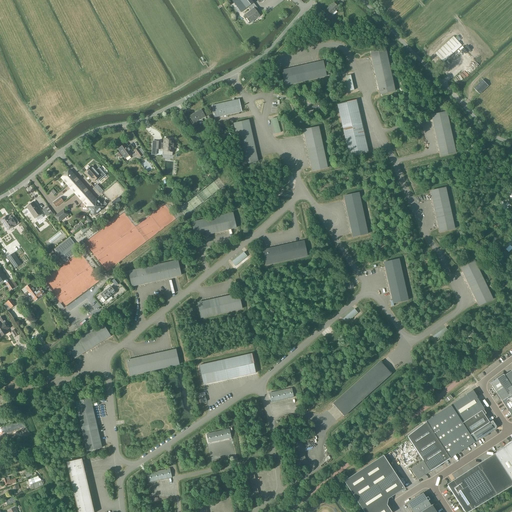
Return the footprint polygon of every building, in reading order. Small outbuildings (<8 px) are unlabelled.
[(256,10),(257,9),(258,9),(250,0),(243,0),(236,6),(241,12),(248,7),(251,11),(254,8),(256,10)] [(339,8),(336,5),(334,3),(326,9),(329,12),(327,14),(325,16),(329,20),(331,18),(329,16),(331,14),(331,15),(339,8)] [(259,12),(257,9),(256,10),(254,8),(251,11),(244,16),(250,23),(254,20),(253,19),(255,18),(256,18),(259,15),(257,13),(259,12)] [(454,37),(435,53),(443,62),(461,45),(454,37)] [(371,53),(379,90),(380,94),(394,91),(385,50),(371,53)] [(323,62),(286,70),(282,71),(285,85),(326,76),(323,62)] [(349,91),(354,90),(350,75),(346,76),(349,91)] [(473,88),(479,94),(488,86),(482,80),(473,88)] [(215,118),(227,115),(242,111),(241,108),(242,107),(241,107),(239,99),(234,100),(234,99),(232,99),(232,101),(212,105),(215,118)] [(349,157),(368,153),(356,100),(337,104),(349,157)] [(201,110),(190,116),(194,123),(205,116),(201,110)] [(432,115),(440,152),(441,156),(455,153),(446,112),(432,115)] [(277,118),(271,119),(275,134),(281,132),(277,118)] [(258,161),(249,124),(248,120),(234,124),(243,165),(258,161)] [(304,130),(312,167),(313,171),(327,168),(318,127),(304,130)] [(163,150),(163,151),(173,152),(174,140),(164,139),(164,143),(163,150)] [(153,141),(152,155),(156,155),(156,149),(163,150),(164,143),(161,143),(161,142),(157,142),(153,141)] [(120,151),(117,154),(120,158),(123,156),(125,159),(133,153),(130,150),(131,150),(128,147),(126,144),(118,149),(120,151)] [(278,195),(279,191),(279,189),(283,189),(285,178),(283,178),(283,175),(288,176),(288,175),(292,175),(281,159),(277,163),(260,166),(260,167),(240,172),(236,180),(237,182),(234,185),(244,236),(247,235),(279,207),(278,195)] [(87,171),(85,173),(93,182),(95,180),(97,182),(104,175),(99,169),(96,171),(92,166),(88,170),(87,171)] [(76,194),(84,187),(70,170),(61,178),(76,194)] [(104,191),(98,184),(94,187),(101,194),(104,191)] [(85,204),(93,196),(84,187),(76,194),(85,204)] [(431,191),(439,228),(440,232),(454,229),(445,188),(431,191)] [(344,196),(352,233),(353,237),(367,234),(358,193),(344,196)] [(90,212),(100,203),(96,199),(96,200),(93,196),(85,204),(87,207),(90,212)] [(61,204),(64,201),(61,197),(53,203),(56,207),(60,204),(61,205),(62,205),(61,204)] [(119,198),(112,204),(115,207),(122,201),(119,198)] [(90,212),(94,216),(104,207),(107,204),(104,201),(101,204),(100,203),(90,212)] [(501,201),(499,203),(506,210),(508,208),(501,201)] [(34,202),(27,207),(35,218),(36,220),(37,220),(43,217),(43,215),(41,214),(42,213),(34,202)] [(57,218),(66,210),(62,205),(61,205),(52,212),(57,218)] [(16,225),(21,221),(15,213),(10,216),(10,217),(8,218),(7,216),(6,217),(5,217),(4,217),(3,217),(3,218),(2,218),(2,219),(2,220),(1,220),(8,231),(16,225)] [(195,237),(232,229),(236,228),(233,213),(192,223),(195,237)] [(495,218),(494,217),(494,216),(490,220),(493,224),(492,225),(496,229),(498,227),(497,227),(501,223),(496,217),(495,217),(495,218)] [(81,223),(72,229),(75,232),(83,225),(81,223)] [(86,226),(80,231),(83,234),(89,229),(86,226)] [(64,263),(69,260),(67,258),(77,251),(75,249),(77,247),(69,238),(54,250),(64,263)] [(88,249),(82,242),(82,241),(83,241),(82,240),(79,243),(85,251),(88,249)] [(304,241),(266,250),(263,250),(266,265),(307,256),(304,241)] [(244,252),(232,262),(235,266),(247,256),(244,252)] [(57,256),(51,261),(54,265),(61,260),(57,256)] [(494,257),(491,260),(500,268),(502,266),(494,257)] [(384,262),(392,299),(393,303),(408,300),(399,259),(384,262)] [(132,286),(177,276),(181,275),(178,261),(129,272),(132,286)] [(461,268),(478,303),(479,306),(492,299),(474,261),(461,268)] [(0,283),(4,281),(5,284),(10,291),(14,288),(17,286),(12,279),(10,281),(9,281),(8,282),(7,279),(0,268),(0,283)] [(31,284),(25,288),(27,291),(28,291),(34,300),(35,301),(45,294),(41,288),(40,289),(39,288),(38,289),(37,288),(36,288),(34,286),(33,287),(31,284)] [(111,287),(101,295),(106,301),(116,293),(111,287)] [(239,294),(202,302),(198,303),(201,318),(242,309),(239,294)] [(16,304),(12,300),(11,299),(4,305),(8,310),(10,308),(16,304)] [(343,319),(346,323),(358,313),(354,309),(343,319)] [(7,329),(11,327),(7,321),(4,323),(3,324),(2,325),(0,322),(0,321),(0,335),(1,337),(2,336),(2,337),(4,336),(4,335),(8,333),(5,329),(6,329),(7,329)] [(75,358),(107,338),(110,336),(102,323),(67,346),(75,358)] [(448,331),(446,328),(446,327),(433,336),(436,340),(448,331)] [(176,350),(131,360),(127,361),(130,375),(179,364),(176,350)] [(256,373),(252,354),(199,366),(203,385),(256,373)] [(391,373),(382,362),(381,361),(333,404),(332,405),(343,417),(344,416),(391,373)] [(47,379),(62,375),(60,370),(45,374),(47,379)] [(511,394),(511,387),(504,376),(503,374),(496,379),(497,379),(493,382),(491,384),(492,386),(496,392),(501,401),(502,401),(511,394)] [(292,388),(269,394),(271,402),(294,397),(292,388)] [(462,423),(484,409),(476,397),(475,394),(473,390),(469,392),(469,393),(450,405),(450,406),(462,423)] [(205,393),(198,394),(201,404),(207,403),(205,393)] [(507,409),(511,406),(511,394),(502,401),(507,409)] [(102,448),(91,403),(90,399),(76,402),(87,451),(102,448)] [(474,442),(470,435),(462,423),(450,406),(442,411),(443,412),(435,417),(434,416),(426,421),(426,422),(450,458),(458,453),(461,451),(460,451),(464,449),(467,448),(466,447),(474,442)] [(484,414),(486,413),(483,410),(484,409),(462,423),(470,435),(489,422),(484,414)] [(496,428),(496,426),(495,424),(492,420),(489,422),(470,435),(474,442),(477,440),(478,440),(494,430),(496,428)] [(450,458),(426,422),(421,426),(407,436),(423,461),(430,471),(434,468),(434,467),(443,461),(443,462),(449,458),(450,458)] [(206,434),(208,443),(231,438),(229,429),(206,434)] [(292,443),(297,466),(306,464),(301,441),(292,443)] [(511,480),(511,442),(494,454),(511,480)] [(511,480),(494,454),(494,455),(448,485),(448,484),(447,485),(464,511),(466,511),(465,511),(471,507),(472,509),(511,483),(511,480)] [(389,499),(396,494),(405,488),(383,455),(344,481),(364,511),(392,511),(387,505),(389,499)] [(94,511),(82,460),(82,459),(67,462),(77,506),(75,506),(76,511),(78,510),(78,511),(94,511)] [(430,472),(430,471),(423,461),(410,469),(418,480),(423,476),(423,477),(425,475),(430,472)] [(170,469),(147,474),(149,483),(172,477),(170,469)] [(245,475),(250,497),(258,495),(253,473),(245,475)] [(43,480),(41,480),(38,477),(31,479),(32,484),(30,485),(31,488),(43,484),(44,483),(43,480)] [(411,511),(421,511),(432,505),(424,492),(406,504),(411,511)] [(16,502),(17,501),(15,497),(14,497),(6,501),(8,505),(16,502)]
